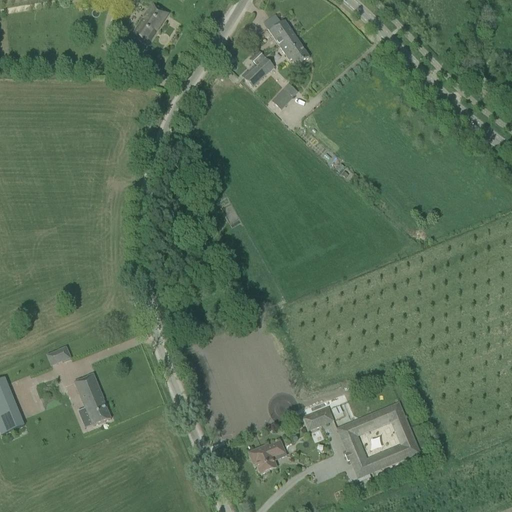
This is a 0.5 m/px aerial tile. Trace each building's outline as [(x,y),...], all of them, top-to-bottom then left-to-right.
[(131,38),(146,48),(168,15),(152,5),(131,38)] [(291,61),(296,68),(309,59),(284,23),(281,25),(275,17),(263,25),(289,63),(291,61)] [(258,52),(249,61),(256,68),(265,59),(258,52)] [(265,60),(243,80),(252,90),(262,81),(274,69),(265,60)] [(288,87),(272,104),(281,112),(296,95),(297,94),(288,86),(288,87)] [(70,360),(66,349),(46,357),(50,368),(70,360)] [(103,402),(93,376),(74,384),(84,410),(85,409),(86,412),(78,415),(82,424),(90,420),(93,428),(110,421),(103,402)] [(14,403),(0,409),(0,434),(1,437),(24,427),(14,403)] [(420,455),(399,403),(335,430),(345,454),(344,455),(347,462),(349,462),(357,481),(420,455)] [(328,409),(305,418),(310,432),(333,423),(328,409)] [(248,455),(251,462),(254,461),(260,476),(269,473),(268,469),(277,466),(273,457),(285,452),(282,442),(270,447),(270,446),(248,455)]
